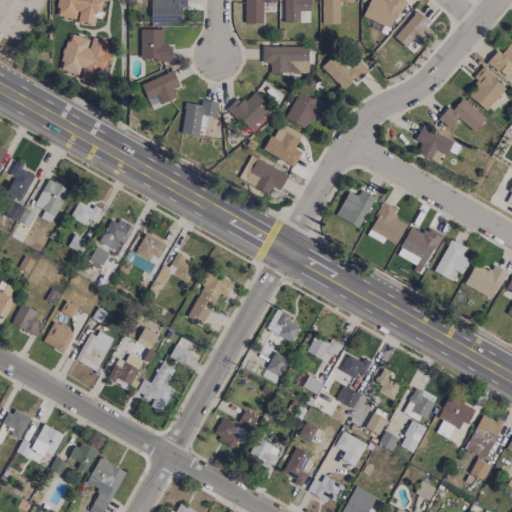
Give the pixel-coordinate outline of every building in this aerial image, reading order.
[(0,0),(0,33),(21,44),(43,0),(0,0)] [(76,23),(92,26),(95,11),(100,12),(102,0),(57,0),(54,16),(76,20),(76,23)] [(149,0),(150,24),(181,23),(180,7),(186,7),(185,0),(149,0)] [(261,24),(261,2),(276,2),(275,0),(243,0),(243,23),(261,24)] [(282,0),(283,23),(309,22),(308,0),(282,0)] [(338,23),(338,2),(352,2),(351,0),(320,0),(321,24),(338,23)] [(383,0),(368,0),(361,16),(390,28),(402,0),(385,0),(383,0)] [(417,43),(432,25),(415,11),(393,37),(405,47),(412,39),(417,43)] [(139,60),(170,60),(171,46),(163,46),(163,29),(140,29),(139,60)] [(59,69),(79,75),(78,79),(92,83),(96,69),(104,71),(109,51),(104,50),(106,42),(90,38),(90,39),(68,33),(59,69)] [(505,79),(511,71),(511,43),(507,39),(487,62),(505,79)] [(307,73),(307,47),(261,46),(261,62),(269,62),(268,72),(307,73)] [(358,60),(348,68),(334,53),(320,66),(342,89),(353,79),(356,82),(368,71),(358,60)] [(505,88),(481,66),(471,78),(477,84),(468,95),(485,111),(505,88)] [(178,86),(172,71),(139,84),(145,99),(157,94),(161,103),(175,98),(171,88),(178,86)] [(320,102),(297,91),(284,119),(307,130),(320,102)] [(269,107),(253,92),(243,103),(236,97),(225,109),(249,130),(269,107)] [(437,119),(448,128),(457,118),(473,132),(485,118),(461,98),(451,110),(447,106),(437,119)] [(216,102),(200,99),(199,105),(185,103),(180,133),(198,136),(199,127),(205,128),(207,116),(214,117),(216,102)] [(301,134),(278,122),(263,151),(293,166),(300,152),(293,148),(301,134)] [(413,139),(420,143),(416,151),(433,161),(437,153),(444,157),(452,142),(421,125),(413,139)] [(280,190),(287,173),(248,157),(238,180),(268,192),(271,186),(280,190)] [(2,192),(20,201),(33,175),(20,169),(22,164),(17,162),(2,192)] [(40,217),(50,222),(67,189),(47,178),(33,205),(43,210),(40,217)] [(373,196),(359,190),(357,196),(347,191),(335,216),(359,227),(373,196)] [(98,211),(78,200),(69,217),(83,224),(87,218),(93,221),(98,211)] [(365,234),(382,243),(384,239),(395,244),(406,224),(392,217),(396,209),(382,202),(365,234)] [(98,241),(114,250),(118,242),(123,244),(131,228),(111,217),(98,241)] [(395,254),(422,269),(440,234),(427,227),(423,234),(410,227),(395,254)] [(133,254),(147,261),(145,265),(151,268),(164,244),(144,233),(133,254)] [(464,246),(447,240),(434,272),(447,277),(450,269),(462,273),(467,259),(460,256),(464,246)] [(88,260),(101,267),(108,252),(94,246),(88,260)] [(168,273),(186,283),(195,266),(174,255),(167,268),(162,265),(154,280),(162,285),(168,273)] [(492,298),(504,270),(492,265),(490,271),(473,263),(463,285),(492,298)] [(202,285),(186,317),(201,324),(217,292),(225,297),(232,282),(205,268),(197,283),(202,285)] [(15,290),(0,282),(0,316),(1,317),(15,290)] [(36,336),(42,323),(32,318),(35,311),(19,303),(10,324),(36,336)] [(292,341),(298,325),(286,320),(288,315),(274,309),(265,330),(292,341)] [(42,342),(63,352),(72,331),(51,322),(42,342)] [(142,329),(138,338),(152,343),(156,334),(142,329)] [(95,336),(89,332),(74,359),(95,370),(112,338),(97,331),(95,336)] [(305,352),(326,363),(335,346),(314,335),(305,352)] [(182,363),(190,342),(177,337),(169,358),(182,363)] [(287,359),(273,352),(264,369),(262,368),(259,374),(275,382),(287,359)] [(116,358),(106,378),(127,389),(142,360),(128,353),(123,362),(116,358)] [(339,371),(361,380),(368,362),(346,353),(339,371)] [(161,412),(172,389),(165,386),(173,368),(160,362),(150,382),(142,378),(135,393),(151,400),(148,406),(161,412)] [(376,392),(391,400),(401,382),(380,371),(374,382),(380,385),(376,392)] [(301,387),(315,393),(320,381),(307,375),(301,387)] [(334,399),(351,408),(359,393),(342,385),(334,399)] [(420,422),(433,396),(414,387),(401,413),(420,422)] [(461,430),(471,408),(446,396),(436,418),(461,430)] [(9,434),(18,439),(29,418),(10,408),(2,424),(12,429),(9,434)] [(237,421),(250,429),(256,418),(243,410),(237,421)] [(385,419),(372,412),(363,428),(376,435),(385,419)] [(483,459),(500,424),(480,414),(463,449),(483,459)] [(235,428),(237,426),(221,417),(211,436),(232,447),(241,431),(235,428)] [(297,435),(309,441),(316,427),(304,421),(297,435)] [(412,453),(424,427),(410,421),(398,446),(412,453)] [(62,434),(41,424),(32,445),(21,439),(15,452),(37,463),(42,452),(51,456),(62,434)] [(390,450),(396,437),(382,431),(377,445),(390,450)] [(340,459),(354,466),(364,443),(340,432),(333,447),(343,451),(340,459)] [(258,465),(270,470),(280,449),(255,438),(248,454),(260,459),(258,465)] [(67,457),(78,462),(75,468),(84,473),(94,452),(74,442),(67,457)] [(306,474),(301,472),(309,454),(293,447),(281,475),(301,484),(306,474)] [(88,511),(104,511),(123,469),(96,458),(86,483),(98,488),(88,511)] [(482,480),(490,466),(476,458),(468,472),(482,480)] [(320,482),(311,478),(306,492),(334,503),(342,484),(322,476),(320,482)] [(427,500),(434,489),(420,481),(414,493),(427,500)] [(366,511),(374,495),(353,485),(340,511),(366,511)] [(166,511),(192,511),(193,511),(178,503),(173,511),(168,509),(166,511)]
